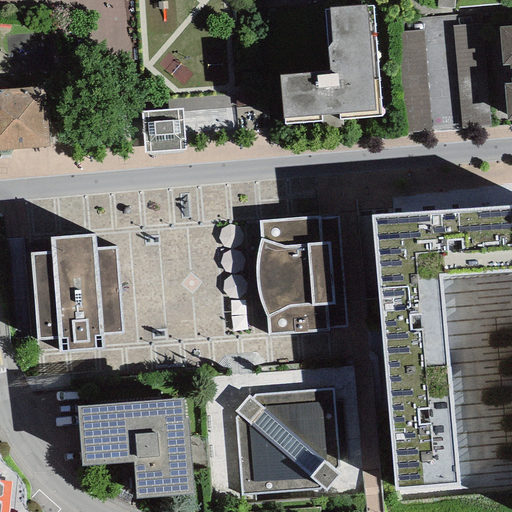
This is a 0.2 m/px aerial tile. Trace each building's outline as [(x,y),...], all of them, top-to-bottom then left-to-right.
[(339,119),(382,117),(373,5),(329,9),(332,43),(327,48),(330,71),(279,75),(284,124),(321,121),(321,115),(339,114),(339,119)] [(453,25),(462,129),(490,126),(481,23),(453,25)] [(511,26),(499,27),(502,65),(509,65),(511,83),(504,84),(507,121),(511,120),(511,26)] [(402,132),(431,130),(425,29),(396,31),(402,132)] [(0,150),(48,146),(43,87),(0,91),(0,150)] [(140,111),(143,153),(185,150),(182,108),(140,111)] [(376,278),(441,273),(511,272),(511,206),(371,214),(376,278)] [(328,329),(346,328),(338,217),(319,219),(319,217),(260,222),(260,239),(258,248),(257,258),(255,266),(256,273),(256,284),(258,293),(261,304),(265,315),(267,319),(267,335),(328,332),(328,329)] [(30,253),(37,340),(59,339),(60,352),(103,349),(102,335),(123,334),(116,247),(96,248),(95,234),(50,238),(51,252),(30,253)] [(441,273),(376,278),(379,317),(384,372),(449,367),(441,273)] [(449,367),(384,372),(396,490),(458,485),(449,367)] [(325,491),(340,474),(335,470),(339,467),(332,389),(254,395),(252,397),(249,395),(234,412),(237,414),(235,416),(242,495),(319,490),(321,488),(325,491)] [(133,461),(136,499),(194,495),(188,419),(184,419),(182,400),(78,408),(83,465),(133,461)]
